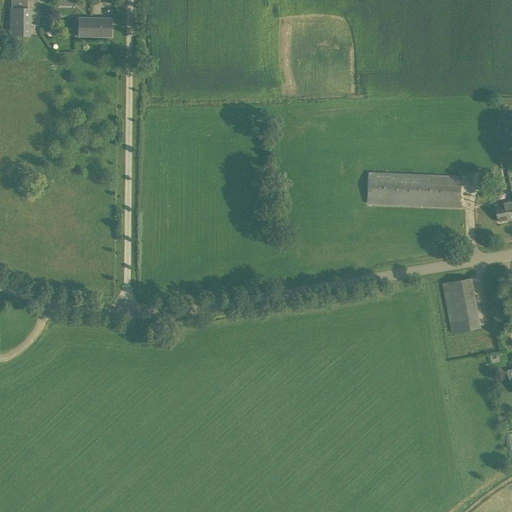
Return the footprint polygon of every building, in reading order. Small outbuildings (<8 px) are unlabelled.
[(9,36),(30,36),(30,8),(10,8),(9,36)] [(111,18),(78,18),(77,36),(111,37),(111,18)] [(460,208),(462,176),(368,172),(367,204),(460,208)] [(499,222),(511,219),(511,201),(495,205),(499,222)] [(481,327),(472,278),(442,283),(452,332),(481,327)]
